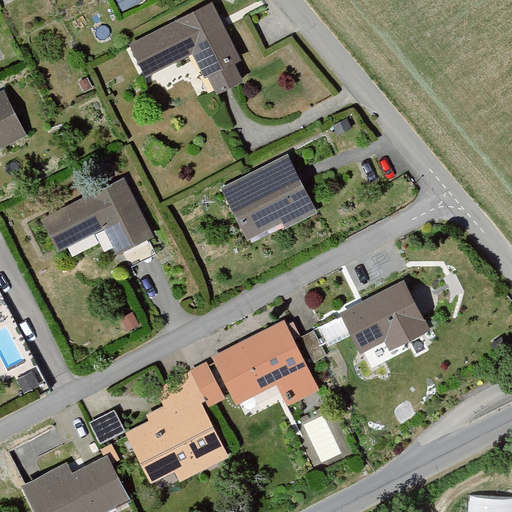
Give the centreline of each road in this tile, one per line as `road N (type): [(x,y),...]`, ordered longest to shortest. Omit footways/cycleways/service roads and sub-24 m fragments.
road 1 (residential): [(0,431),(453,197)]
road 2 (residential): [(453,197),(290,0)]
road 3 (tertiary): [(511,423),(334,511)]
